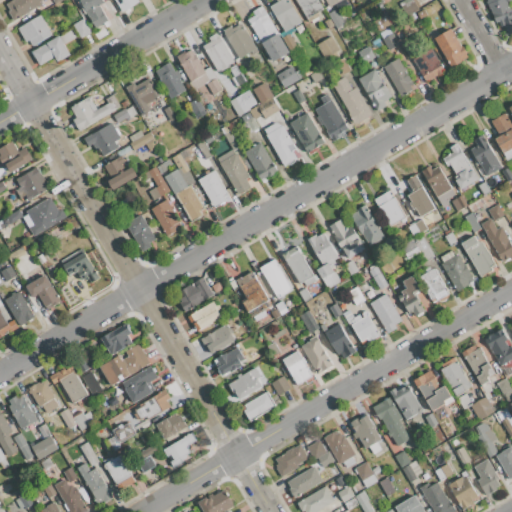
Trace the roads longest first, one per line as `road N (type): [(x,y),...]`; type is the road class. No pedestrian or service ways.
road 1 (residential): [(511,67),(0,372)]
road 2 (residential): [(0,49),(270,511)]
road 3 (residential): [(511,290),(139,511)]
road 4 (residential): [(201,0),(0,120)]
